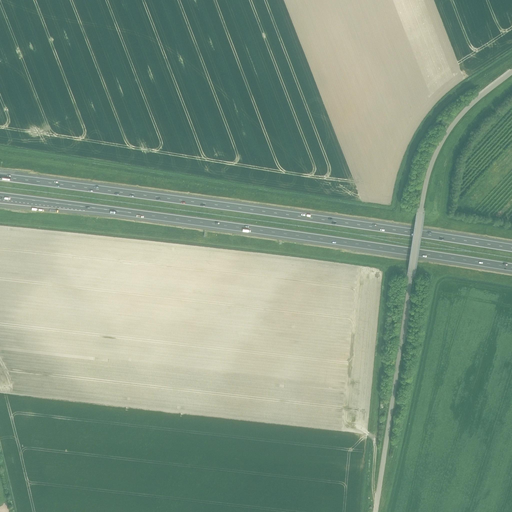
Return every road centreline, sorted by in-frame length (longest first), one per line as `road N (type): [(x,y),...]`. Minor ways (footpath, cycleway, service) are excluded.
road 1 (motorway): [(511,248),(0,177)]
road 2 (motorway): [(0,196),(511,267)]
road 3 (unclassified): [(376,511),(433,160),(463,112),(511,73)]
